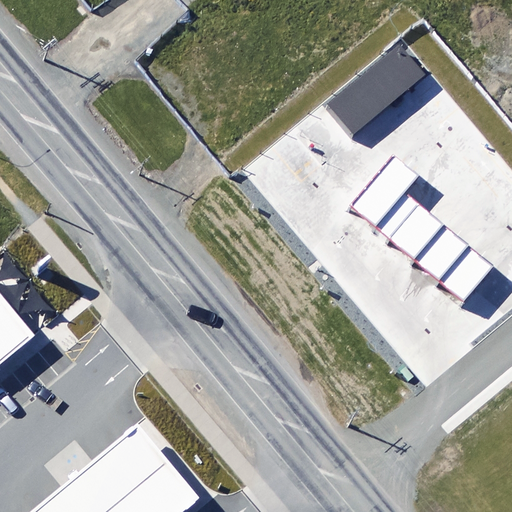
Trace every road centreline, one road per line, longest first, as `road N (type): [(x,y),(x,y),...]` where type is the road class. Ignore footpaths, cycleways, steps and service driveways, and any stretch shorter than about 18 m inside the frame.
road 1 (secondary): [(356,511),(0,78)]
road 2 (unknown): [(511,160),(442,90),(346,125),(315,192),(309,231),(447,396)]
road 3 (unknown): [(323,472),(447,396)]
